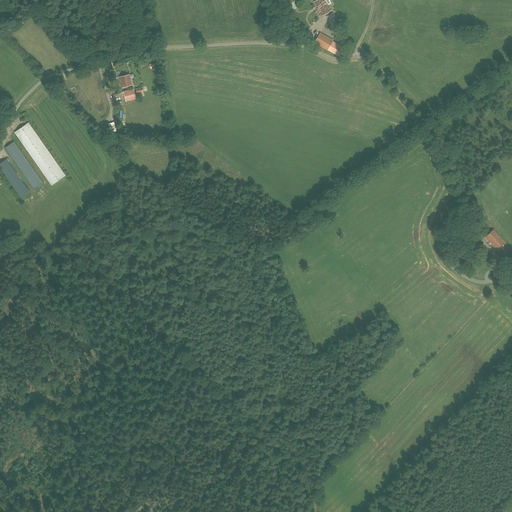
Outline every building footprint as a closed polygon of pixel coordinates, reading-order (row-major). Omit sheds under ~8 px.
[(330,8),(329,8),(324,0),(317,0),(314,2),(318,8),(318,9),(322,15),(331,10),(330,8)] [(293,1),(287,4),(291,11),(297,8),(293,1)] [(339,57),(344,48),(332,41),(333,40),(320,33),(314,43),(327,50),(339,57)] [(120,77),(122,87),(132,85),(129,75),(120,77)] [(126,101),(136,99),(133,89),(123,92),(126,101)] [(114,122),(107,123),(109,132),(115,131),(114,122)] [(65,176),(29,124),(16,133),(52,185),(65,176)] [(43,183),(15,143),(6,149),(34,189),(43,183)] [(29,192),(6,159),(0,163),(0,168),(21,197),(29,192)] [(504,241),(493,229),(485,237),(495,249),(504,241)]
